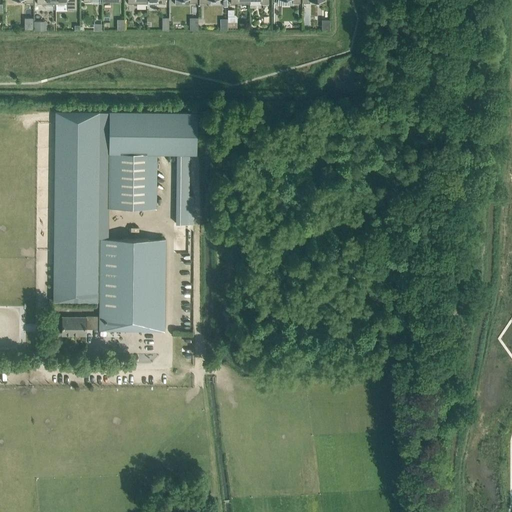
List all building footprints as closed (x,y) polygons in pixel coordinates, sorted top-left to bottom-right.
[(55,0),(56,3),(67,3),(67,9),(76,9),(76,0),(55,0)] [(55,111),(53,301),(97,301),(98,152),(99,112),(55,111)] [(99,112),(98,152),(109,152),(157,153),(177,153),(189,153),(196,153),(197,113),(99,112)] [(109,152),(108,208),(156,209),(157,153),(109,152)] [(177,153),(176,223),(188,224),(189,153),(177,153)] [(86,317),(86,327),(99,327),(99,329),(164,329),(165,238),(100,238),(99,318),(86,317)] [(86,327),(86,317),(62,316),(62,334),(86,335),(86,327)] [(362,413),(350,412),(350,422),(362,423),(362,413)]
